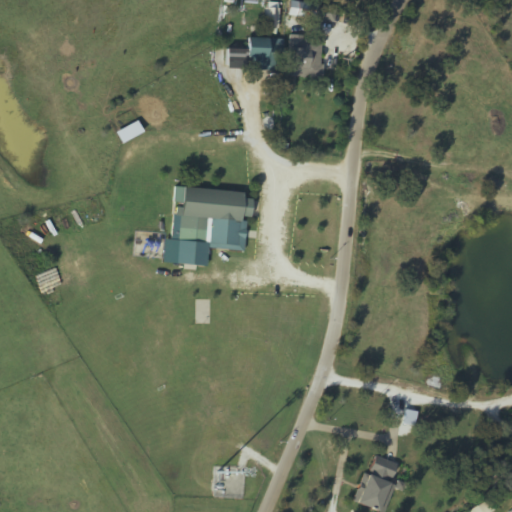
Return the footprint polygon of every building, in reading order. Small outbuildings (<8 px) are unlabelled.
[(310,8),(310,22),(334,22),(334,8),(310,8)] [(244,59),(280,59),(280,40),(244,40),(244,59)] [(321,41),(297,41),(296,79),(320,79),(321,41)] [(177,229),(208,232),(209,220),(246,224),(249,195),(181,188),(177,229)] [(381,511),(398,466),(372,457),(355,504),(376,511),(381,511)]
